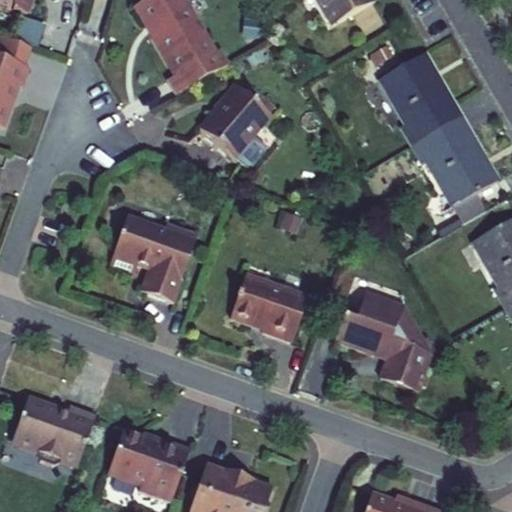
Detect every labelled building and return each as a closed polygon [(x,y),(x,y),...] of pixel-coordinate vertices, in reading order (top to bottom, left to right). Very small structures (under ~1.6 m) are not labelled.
[(0,0),(0,7),(27,17),(32,0),(0,0)] [(167,83),(176,98),(228,68),(219,53),(215,56),(182,0),(151,0),(134,10),(176,78),(167,83)] [(373,6),(370,0),(315,0),(332,30),(373,6)] [(35,46),(41,32),(24,24),(17,38),(35,46)] [(0,103),(5,86),(11,88),(19,67),(14,66),(21,47),(0,39),(0,103)] [(401,131),(411,150),(461,121),(425,57),(379,84),(405,129),(401,131)] [(236,90),(199,133),(233,162),(269,119),(236,90)] [(411,150),(422,168),(426,166),(452,211),(498,184),(461,121),(411,150)] [(164,233),(127,220),(110,267),(134,276),(137,269),(149,273),(141,296),(173,307),(197,239),(166,228),(164,233)] [(511,307),(511,222),(472,245),(499,291),(494,293),(505,312),(511,307)] [(308,301),(245,278),(230,321),(251,329),(252,326),(263,330),(261,335),(292,346),(308,301)] [(379,382),(417,396),(430,358),(402,311),(364,297),(355,323),(343,319),(334,345),(373,359),(374,355),(388,360),(379,382)] [(60,463),(78,470),(96,419),(70,410),(67,416),(28,402),(12,446),(39,456),(40,464),(54,468),(59,466),(60,463)] [(138,494),(171,506),(190,453),(171,446),(170,450),(123,434),(108,476),(141,488),(138,494)] [(264,511),(272,491),(206,468),(190,511),(264,511)] [(365,511),(431,511),(424,509),(422,511),(415,511),(394,505),(371,496),(365,511)] [(422,511),(424,509),(396,500),(394,505),(415,511),(422,511)]
